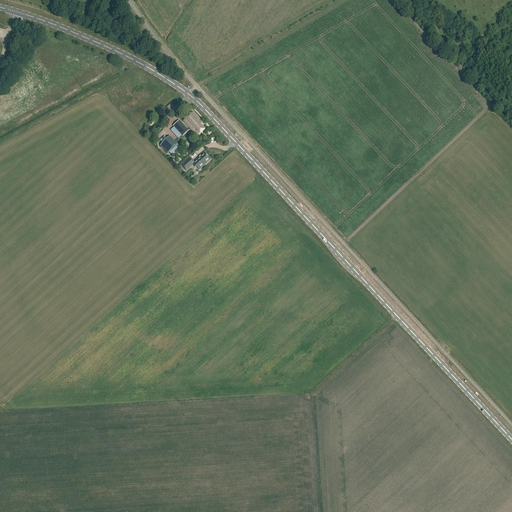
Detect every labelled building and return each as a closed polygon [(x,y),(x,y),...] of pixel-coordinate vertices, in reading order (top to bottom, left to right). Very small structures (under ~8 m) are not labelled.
[(193,131),(196,134),(197,134),(198,136),(205,130),(201,126),(202,123),(193,112),(183,121),(193,132),(193,131)] [(182,137),(189,131),(179,121),(173,126),(182,137)] [(169,136),(160,146),(167,154),(177,144),(169,136)] [(209,142),(212,147),(219,143),(216,138),(209,142)] [(182,144),(178,148),(182,152),(186,149),(182,144)] [(199,170),(211,159),(205,153),(201,156),(199,157),(199,158),(194,162),(190,157),(181,166),(185,170),(189,166),(191,168),(193,165),(195,168),(196,167),(199,170)]
